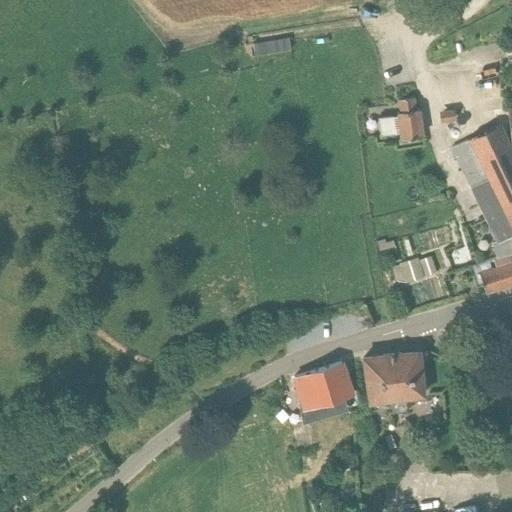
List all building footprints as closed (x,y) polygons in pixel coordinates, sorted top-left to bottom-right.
[(380,136),(399,133),(399,139),(423,136),(420,109),(416,110),(415,96),(398,99),(400,112),(396,113),(396,116),(377,119),(380,136)] [(491,243),(495,258),(511,252),(511,153),(499,125),(452,148),(488,223),(498,241),(491,243)] [(394,247),(393,241),(385,243),(384,239),(376,242),(379,251),(394,247)] [(511,252),(495,258),(496,259),(494,260),(496,269),(480,274),(485,291),(485,292),(511,283),(511,252)] [(420,260),(424,275),(436,271),(432,257),(420,260)] [(417,258),(400,263),(406,283),(423,277),(417,258)] [(508,334),(504,321),(493,324),(498,338),(508,334)] [(419,352),(384,356),(393,427),(410,425),(407,398),(423,396),(419,352)] [(384,356),(363,358),(370,429),(393,427),(384,356)] [(344,409),(340,398),(350,395),(340,363),(295,377),(305,409),(306,418),(307,418),(307,421),(344,409)] [(307,421),(307,418),(306,418),(289,421),(293,448),(311,445),(307,421)] [(88,432),(74,444),(81,452),(95,441),(88,432)]
